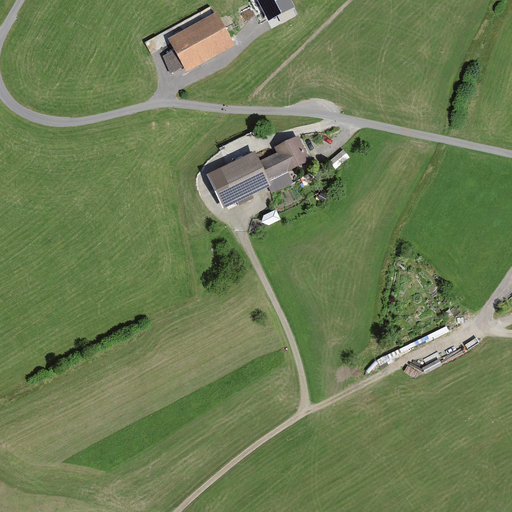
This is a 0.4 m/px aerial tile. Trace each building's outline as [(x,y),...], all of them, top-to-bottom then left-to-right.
[(289,0),(257,0),(268,20),(278,15),(283,23),(296,16),(292,8),(293,7),(289,0)] [(208,15),(217,11),(214,4),(205,8),(208,15)] [(219,15),(171,41),(187,72),(235,46),(219,15)] [(247,154),(214,172),(233,206),(267,187),(265,183),(309,159),(296,136),(269,151),(272,156),(254,166),(247,154)] [(336,163),(351,154),(347,146),(331,155),(336,163)] [(262,213),(266,222),(282,216),(278,206),(262,213)]
